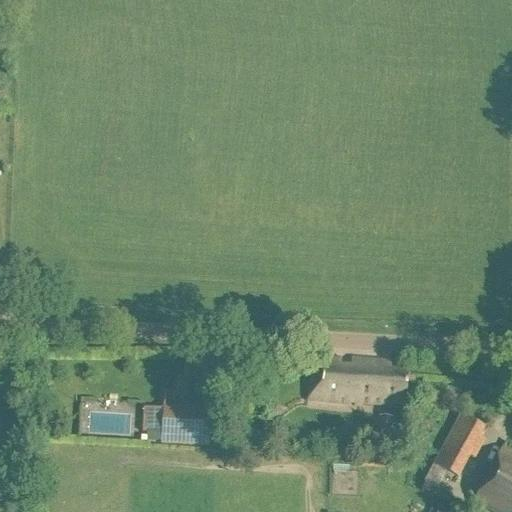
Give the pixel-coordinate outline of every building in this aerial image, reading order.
[(340,361),(311,359),(306,402),(350,406),(350,404),(354,404),(354,406),(360,406),(361,404),(388,406),(388,408),(404,410),(406,374),(389,372),(389,363),(351,361),(350,369),(339,369),(340,361)] [(176,381),(175,390),(185,391),(186,381),(176,381)] [(142,411),(142,435),(160,435),(160,440),(204,441),(205,409),(162,408),(162,411),(142,411)] [(458,417),(452,430),(423,484),(435,491),(445,474),(457,481),(469,460),(484,431),(458,417)] [(378,418),(376,437),(395,439),(396,427),(392,426),(393,419),(378,418)] [(511,511),(511,456),(501,451),(473,505),(487,511),(511,511)] [(12,478),(13,503),(25,503),(24,478),(12,478)] [(423,484),(419,490),(432,497),(435,491),(423,484)]
